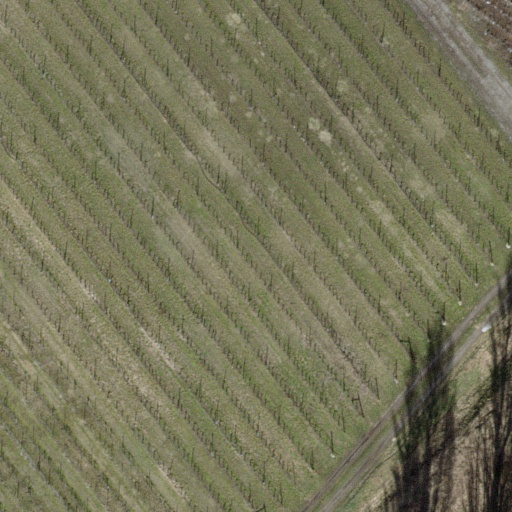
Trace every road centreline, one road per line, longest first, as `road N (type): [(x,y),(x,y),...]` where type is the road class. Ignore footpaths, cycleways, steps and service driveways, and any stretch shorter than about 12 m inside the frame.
road 1 (track): [(511,285),(312,511)]
road 2 (track): [(432,0),(511,101)]
